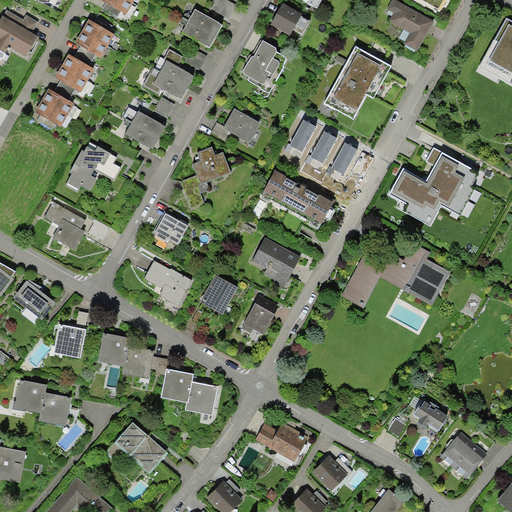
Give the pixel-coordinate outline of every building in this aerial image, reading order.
[(97,0),(98,0),(104,4),(102,9),(116,17),(119,11),(125,14),(132,0),(97,0)] [(234,5),(224,0),(212,0),(206,11),(226,21),(234,5)] [(297,0),(316,10),(321,0),(297,0)] [(432,20),(394,0),(391,0),(386,10),(392,14),(388,22),(409,33),(403,44),(415,51),(432,20)] [(419,0),(438,9),(442,0),(419,0)] [(311,21),(280,5),(269,26),(288,37),(291,32),(302,37),(311,21)] [(5,9),(1,16),(0,15),(0,51),(4,53),(6,49),(25,59),(39,35),(33,32),(39,22),(25,14),(22,19),(5,9)] [(223,24),(195,9),(182,33),(210,48),(223,24)] [(511,22),(503,17),(474,71),(497,84),(499,81),(511,88),(511,22)] [(86,20),(72,45),(98,59),(112,34),(109,32),(112,26),(97,18),(94,24),(86,20)] [(274,49),(260,41),(251,56),(248,57),(239,73),(245,77),(246,82),(267,93),(286,59),(275,53),(274,49)] [(389,68),(353,48),(322,104),(351,119),(363,96),(371,101),(389,68)] [(73,59),(66,55),(51,81),(77,95),(92,69),(89,68),(94,58),(78,49),(73,59)] [(170,49),(163,60),(166,61),(166,60),(177,66),(183,57),(170,49)] [(177,66),(166,60),(166,61),(159,72),(153,68),(143,85),(159,94),(161,88),(181,98),(194,76),(177,66)] [(30,113),(38,118),(36,121),(51,130),(54,126),(57,128),(71,105),(67,103),(73,94),(58,85),(53,93),(45,88),(30,113)] [(174,106),(161,99),(153,112),(167,119),(174,106)] [(223,127),(216,123),(210,134),(223,141),(228,132),(249,144),(260,123),(233,109),(223,127)] [(166,127),(138,111),(125,133),(153,149),(166,127)] [(302,152),(316,127),(304,120),(290,145),(302,152)] [(337,138),(324,131),(310,156),(323,163),(337,138)] [(81,152),(79,151),(67,173),(70,174),(64,184),(76,190),(78,187),(87,192),(97,174),(113,183),(121,169),(114,165),(118,157),(87,141),(81,152)] [(358,149),(345,142),(331,167),(344,174),(358,149)] [(196,178),(181,183),(190,208),(202,204),(196,186),(231,174),(224,152),(215,155),(212,147),(195,153),(198,163),(191,165),(196,178)] [(481,173),(433,148),(426,161),(434,166),(426,181),(403,168),(389,194),(406,204),(402,211),(430,226),(442,205),(459,214),(481,173)] [(331,202),(273,171),(258,199),(268,204),(270,201),(309,222),(307,225),(316,230),(331,202)] [(86,221),(52,202),(43,219),(57,227),(51,238),(74,251),(84,233),(80,231),(86,221)] [(189,225),(164,211),(151,236),(165,244),(167,241),(176,247),(189,225)] [(110,229),(95,222),(88,235),(103,243),(110,229)] [(299,257),(263,238),(252,261),(266,268),(263,275),(273,280),(272,283),(282,289),(299,257)] [(368,243),(338,296),(363,310),(380,278),(431,306),(448,274),(425,262),(430,253),(412,243),(402,261),(368,243)] [(190,280),(152,260),(141,280),(161,290),(157,296),(176,306),(190,280)] [(0,292),(10,279),(0,270),(0,292)] [(235,287),(214,275),(198,304),(220,316),(235,287)] [(24,283),(23,281),(10,298),(13,301),(10,304),(21,312),(24,309),(39,320),(51,302),(35,290),(38,287),(26,280),(24,283)] [(277,306),(258,295),(242,325),(261,335),(277,306)] [(481,302),(470,295),(460,314),(471,320),(481,302)] [(189,319),(185,327),(197,334),(208,314),(199,309),(193,321),(189,319)] [(75,330),(57,326),(51,353),(78,359),(88,315),(78,313),(75,330)] [(129,339),(102,334),(96,363),(122,367),(120,375),(147,380),(152,353),(127,348),(129,339)] [(191,374),(164,369),(158,398),(184,404),(183,411),(209,417),(215,388),(190,383),(191,374)] [(45,387),(19,382),(13,408),(38,413),(36,421),(64,427),(70,399),(44,393),(45,387)] [(421,403),(415,399),(410,406),(415,409),(411,415),(418,419),(415,425),(424,430),(426,426),(436,433),(446,417),(436,411),(437,408),(435,407),(436,404),(425,397),(421,403)] [(407,427),(395,418),(385,432),(398,440),(407,427)] [(266,420),(253,440),(292,465),(308,439),(282,423),(279,428),(266,420)] [(131,423),(112,444),(147,475),(165,455),(131,423)] [(485,454),(458,432),(438,457),(465,478),(485,454)] [(0,482),(19,486),(25,452),(0,447),(0,482)] [(327,455),(310,471),(330,492),(351,472),(339,460),(335,463),(327,455)] [(75,477),(42,511),(70,511),(77,505),(84,511),(108,511),(111,510),(75,477)] [(511,511),(511,478),(494,499),(509,511),(511,511)] [(222,480),(206,495),(221,511),(228,511),(240,501),(235,495),(240,491),(228,479),(224,483),(222,480)] [(306,489),(290,505),(296,511),(319,511),(328,504),(316,491),(312,495),(306,489)] [(396,511),(405,502),(389,489),(370,511),(396,511)]
